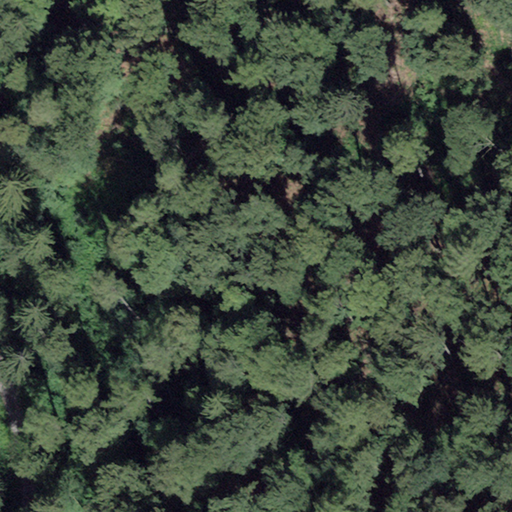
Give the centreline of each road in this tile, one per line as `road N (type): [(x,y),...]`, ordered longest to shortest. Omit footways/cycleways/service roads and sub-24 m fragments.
road 1 (track): [(103,0),(33,58),(0,98)]
road 2 (track): [(0,382),(12,407),(20,511)]
